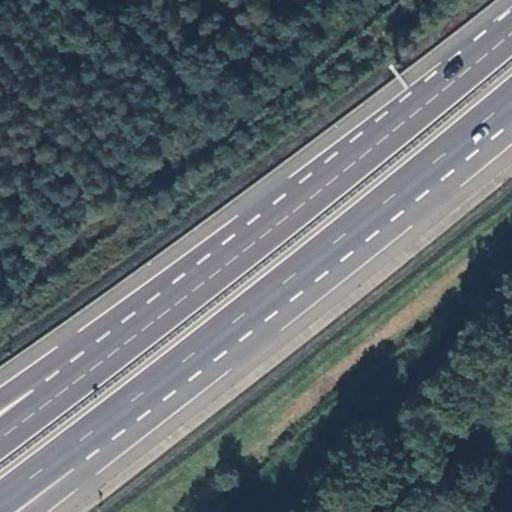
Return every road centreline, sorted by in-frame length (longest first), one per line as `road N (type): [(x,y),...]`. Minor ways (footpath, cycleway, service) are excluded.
road 1 (motorway): [(511,31),(53,397)]
road 2 (motorway): [(73,445),(511,95)]
